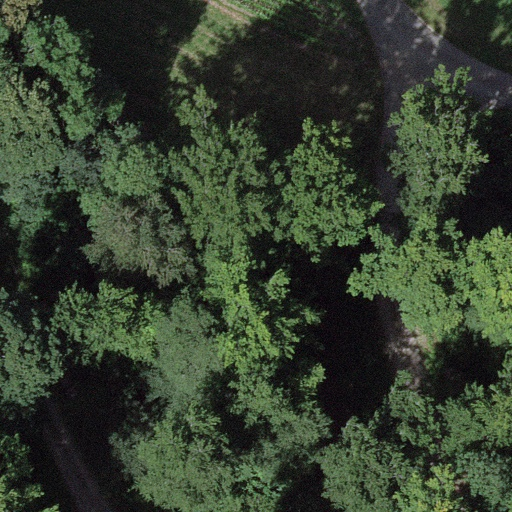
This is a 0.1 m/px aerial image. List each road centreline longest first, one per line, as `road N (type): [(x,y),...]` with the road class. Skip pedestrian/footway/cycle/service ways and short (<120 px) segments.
road 1 (track): [(416,511),(419,476),(376,271),(380,163),(415,40)]
road 2 (track): [(0,332),(95,511)]
road 3 (unclassified): [(383,0),(415,40),(511,83)]
